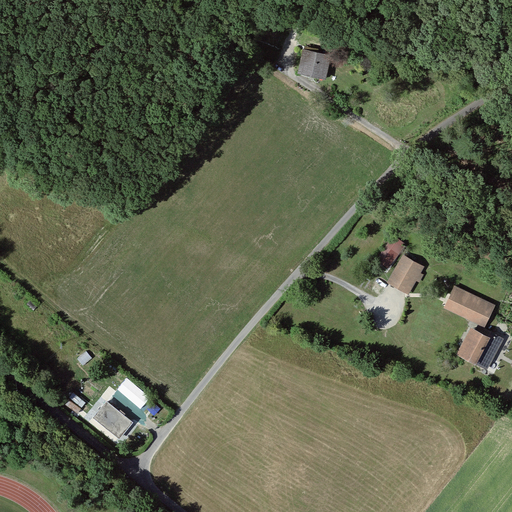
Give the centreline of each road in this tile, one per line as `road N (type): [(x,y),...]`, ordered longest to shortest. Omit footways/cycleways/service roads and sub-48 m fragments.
road 1 (unclassified): [(134,473),(349,215),(409,152),(511,76)]
road 2 (unclassified): [(0,368),(134,473)]
